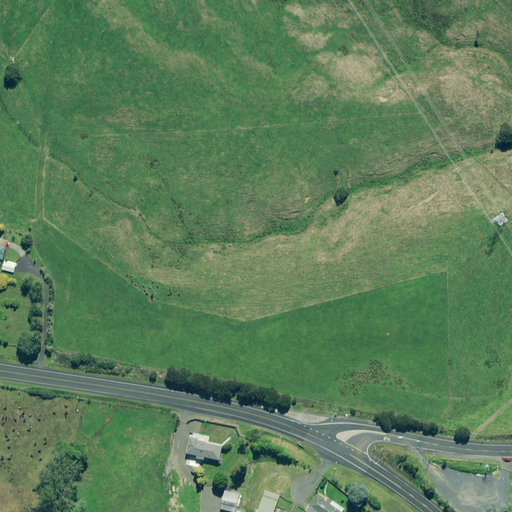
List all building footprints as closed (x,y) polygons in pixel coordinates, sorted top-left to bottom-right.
[(16,264),(5,261),(3,270),(14,273),(16,264)] [(186,454),(197,457),(197,458),(205,460),(205,458),(219,461),(224,441),(191,433),(186,454)] [(241,495),(240,495),(225,491),(221,509),(231,511),(235,511),(237,507),(239,507),(241,495)] [(274,511),(280,496),(265,491),(259,510),(256,509),(255,511),(274,511)] [(339,511),(317,496),(306,511),(339,511)] [(330,505),(340,511),(342,511),(344,509),(332,501),(330,505)]
